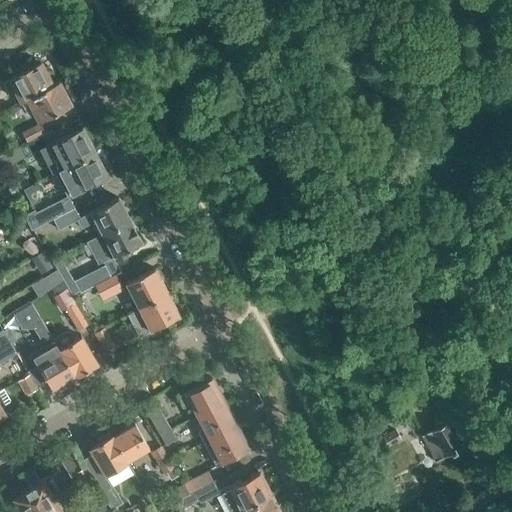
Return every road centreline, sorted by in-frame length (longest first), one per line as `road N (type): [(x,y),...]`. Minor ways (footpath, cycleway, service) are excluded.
road 1 (residential): [(228,334),(49,3)]
road 2 (residential): [(0,467),(228,334)]
road 3 (residential): [(320,511),(228,334)]
